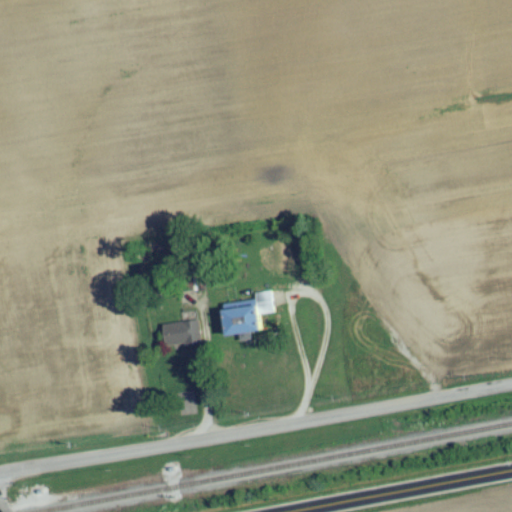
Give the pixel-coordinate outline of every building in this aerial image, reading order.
[(265,335),(257,309),(224,319),(232,345),(265,335)] [(195,349),(195,329),(163,329),(163,349),(195,349)] [(391,358),(377,371),(389,383),(402,370),(391,358)] [(356,381),(371,387),(379,370),(363,363),(356,381)] [(182,402),(182,419),(191,419),(191,405),(187,405),(187,402),(182,402)]
